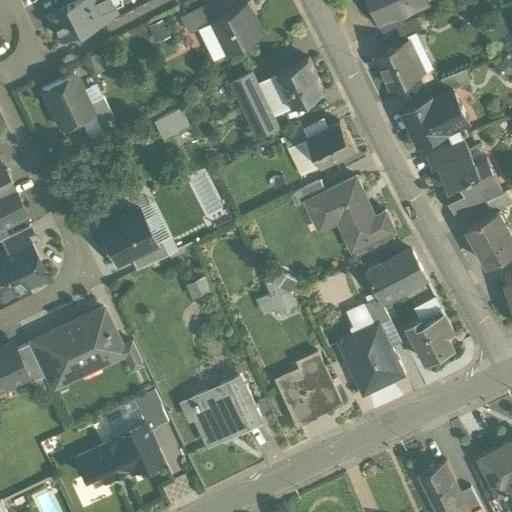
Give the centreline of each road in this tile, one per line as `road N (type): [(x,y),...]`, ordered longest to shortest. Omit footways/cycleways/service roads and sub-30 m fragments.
road 1 (residential): [(509,372),(315,0)]
road 2 (secondary): [(509,372),(214,511)]
road 3 (residential): [(0,324),(77,276),(0,97)]
